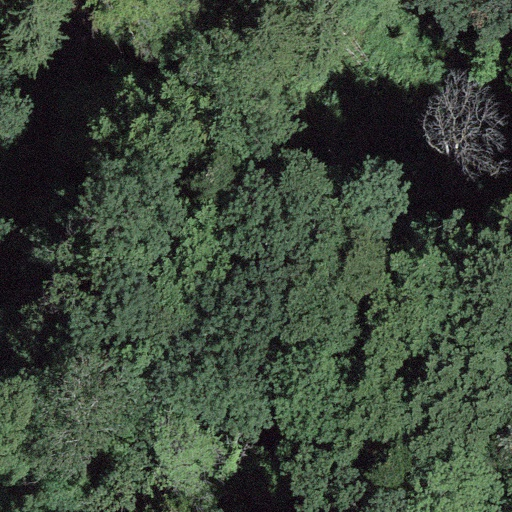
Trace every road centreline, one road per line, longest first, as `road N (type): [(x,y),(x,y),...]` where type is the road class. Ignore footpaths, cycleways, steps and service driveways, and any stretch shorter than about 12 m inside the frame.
road 1 (track): [(0,393),(87,0)]
road 2 (track): [(184,0),(110,199),(12,341)]
